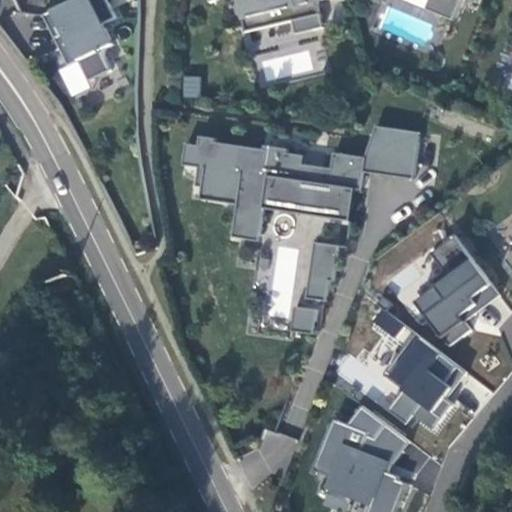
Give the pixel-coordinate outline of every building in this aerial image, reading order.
[(118,18),(109,0),(78,0),(54,12),(61,27),(59,28),(63,35),(57,38),(71,67),(82,61),(92,82),(113,71),(106,56),(109,48),(115,45),(105,24),(118,18)] [(323,0),(210,0),(211,2),(217,0),(240,0),(240,1),(235,2),(239,14),(243,14),(245,19),(269,13),(273,26),(294,21),(298,34),(325,27),(318,1),(323,0)] [(430,0),(427,9),(454,21),(462,0),(470,0),(477,3),(478,0),(430,0)] [(273,26),(269,13),(245,19),(248,32),(273,26)] [(182,96),(198,98),(200,76),(184,75),(182,96)] [(415,179),(422,132),(378,125),(367,157),(336,152),(334,168),(304,164),(306,155),(289,152),(290,148),(267,145),(266,149),(217,142),(217,138),(203,136),(201,145),(189,143),(186,165),(202,167),(199,186),(205,187),(203,199),(225,202),(225,196),(241,199),(236,232),(262,236),(266,208),(352,221),(359,171),(415,179)] [(148,195),(126,146),(107,155),(115,175),(109,177),(115,188),(120,186),(128,204),(148,195)] [(271,286),(304,291),(308,268),(296,267),(300,240),(297,240),(301,216),(282,213),(271,286)] [(262,241),(262,236),(236,232),(235,237),(262,241)] [(502,296),(458,235),(433,253),(447,272),(434,281),(440,290),(420,304),(450,346),(472,330),(466,322),(502,296)] [(340,248),(319,245),(312,298),(328,301),(331,280),(336,281),(340,248)] [(316,334),(319,309),(297,306),(294,331),(316,334)] [(407,326),(385,309),(375,322),(397,339),(407,326)] [(468,372),(417,333),(385,376),(405,391),(390,411),(408,424),(416,415),(435,429),(454,404),(448,399),(468,372)] [(411,442),(364,406),(350,425),(337,420),(318,470),(336,477),(330,493),(350,501),(352,496),(373,504),(370,511),(397,511),(408,483),(399,480),(400,476),(391,473),(395,463),(411,442)]
